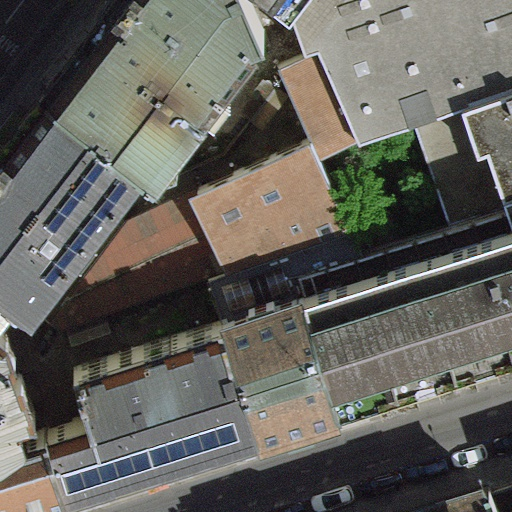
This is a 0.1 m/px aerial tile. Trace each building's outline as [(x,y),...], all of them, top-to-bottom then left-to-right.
[(109,0),(36,97),(130,173),(143,182),(264,31),(248,0),(109,0)] [(511,0),(290,0),(289,2),(305,55),(319,49),(359,139),(415,121),(464,105),(511,88),(511,0)] [(319,49),(305,55),(279,67),(312,139),(320,157),(359,139),(319,49)] [(511,194),(511,88),(464,105),(479,150),(488,147),(504,197),(511,194)] [(36,97),(0,141),(0,308),(12,320),(62,258),(71,264),(93,237),(85,232),(130,173),(36,97)] [(464,105),(415,121),(451,226),(507,208),(504,197),(488,147),(479,150),(464,105)] [(353,229),(320,157),(312,139),(189,193),(225,275),(353,229)] [(225,275),(189,193),(129,222),(54,318),(58,330),(209,280),(225,275)] [(511,194),(504,197),(507,208),(451,226),(362,254),(294,276),(299,292),(335,416),(511,356),(511,194)] [(209,280),(222,319),(299,292),(294,276),(362,254),(353,229),(225,275),(209,280)] [(335,416),(299,292),(222,319),(214,321),(253,442),(335,416)] [(59,505),(253,442),(214,321),(71,368),(86,415),(35,431),(37,437),(59,505)] [(0,511),(35,511),(59,505),(37,437),(29,440),(22,421),(36,415),(22,372),(12,375),(6,360),(16,357),(8,331),(0,325),(0,511)] [(511,511),(511,485),(493,492),(500,511),(511,511)] [(491,487),(412,511),(500,511),(493,492),(491,487)]
